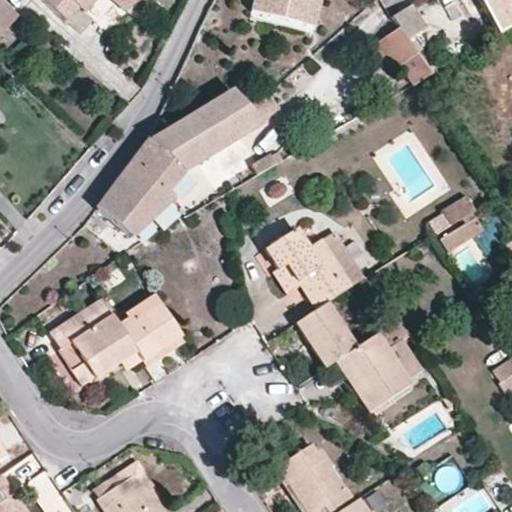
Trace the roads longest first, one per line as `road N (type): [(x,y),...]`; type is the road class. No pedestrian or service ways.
road 1 (residential): [(201,0),(110,170),(0,286)]
road 2 (residential): [(0,362),(61,448),(92,447),(139,423),(165,424),(204,449),(245,511)]
